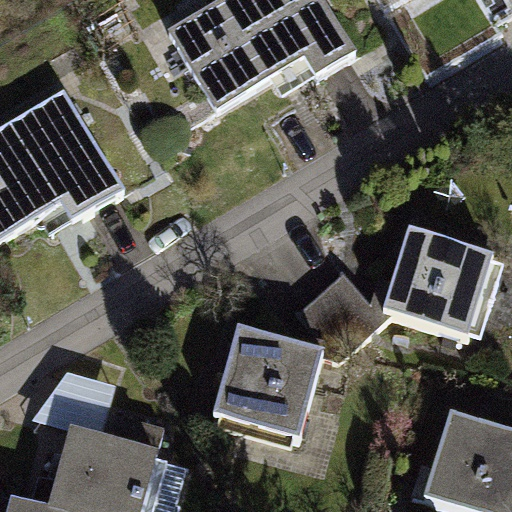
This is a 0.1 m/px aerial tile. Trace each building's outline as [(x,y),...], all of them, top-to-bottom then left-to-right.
[(351,64),(315,0),(231,0),(166,37),(212,118),(302,68),(312,86),(351,64)] [(117,198),(64,104),(0,139),(0,243),(56,212),(65,227),(117,198)] [(488,267),(409,245),(387,320),(466,342),(488,267)] [(344,279),(298,318),(340,367),(386,328),(344,279)] [(318,361),(239,338),(217,413),(296,436),(318,361)] [(511,511),(511,442),(454,426),(432,501),(470,511),(511,511)] [(51,511),(14,511),(13,511),(152,511),(165,466),(70,441),(63,466),(51,511)] [(167,465),(156,511),(188,511),(198,472),(167,465)]
